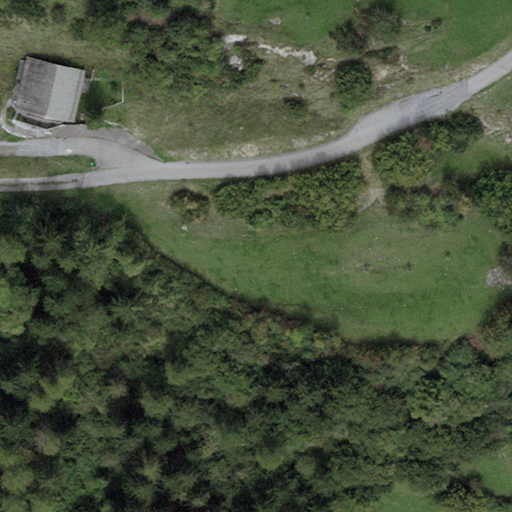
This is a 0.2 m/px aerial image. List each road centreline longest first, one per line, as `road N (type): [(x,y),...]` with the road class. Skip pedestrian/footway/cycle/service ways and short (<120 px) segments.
road 1 (residential): [(511,31),(348,116),(285,133),(142,144),(85,121),(0,119)]
road 2 (track): [(142,144),(0,156)]
